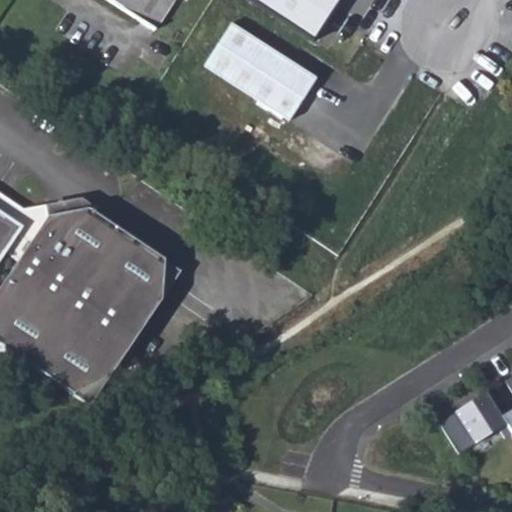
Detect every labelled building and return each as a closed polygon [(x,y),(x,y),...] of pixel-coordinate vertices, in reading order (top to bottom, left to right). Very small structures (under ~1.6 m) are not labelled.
[(107,0),(154,30),(173,0),(107,0)] [(254,0),(321,43),(348,0),(254,0)] [(204,66),(289,122),(316,79),(231,23),(204,66)] [(0,364),(11,354),(68,392),(106,379),(159,300),(160,259),(87,210),(45,218),(43,206),(22,210),(0,195),(0,364)] [(511,377),(505,382),(511,393),(511,408),(500,416),(506,424),(511,434),(511,377)] [(506,424),(500,416),(487,393),(439,424),(459,454),(506,424)]
